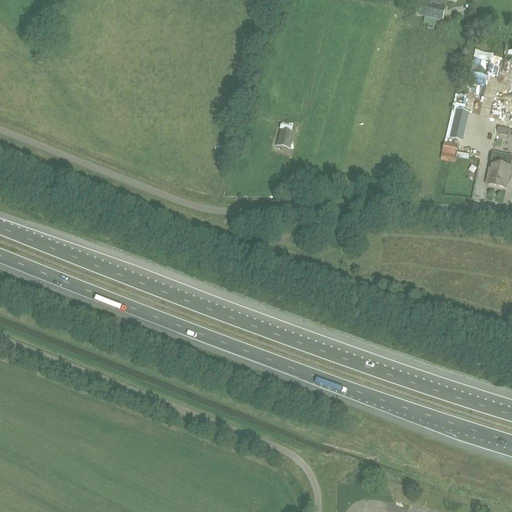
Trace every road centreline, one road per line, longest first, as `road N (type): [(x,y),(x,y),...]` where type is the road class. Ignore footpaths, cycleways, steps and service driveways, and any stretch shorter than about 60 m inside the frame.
road 1 (motorway): [(511,415),(0,228)]
road 2 (motorway): [(0,256),(337,385),(511,442)]
road 3 (unclassified): [(511,215),(409,205),(208,210),(0,131)]
road 4 (unclassified): [(317,511),(312,479),(292,457),(0,340)]
